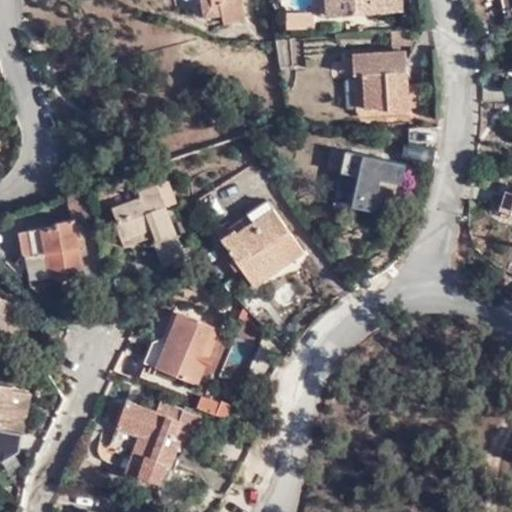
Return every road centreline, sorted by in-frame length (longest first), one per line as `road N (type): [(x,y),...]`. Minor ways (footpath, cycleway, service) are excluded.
road 1 (residential): [(418,282),(444,212),(461,118),(446,0)]
road 2 (residential): [(418,282),(348,328),(329,351),(313,380),(279,511)]
road 3 (residential): [(0,197),(42,156),(9,0)]
road 4 (residential): [(40,511),(105,343)]
